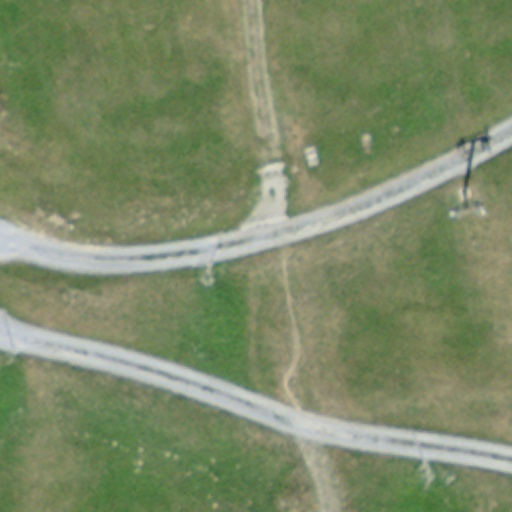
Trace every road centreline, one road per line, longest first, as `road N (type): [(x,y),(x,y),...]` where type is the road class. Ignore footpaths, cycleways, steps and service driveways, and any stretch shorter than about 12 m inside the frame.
road 1 (track): [(0,236),(115,257),(268,230),(431,171),(511,120)]
road 2 (track): [(511,465),(305,422),(176,375),(0,329)]
road 3 (track): [(268,230),(235,0)]
